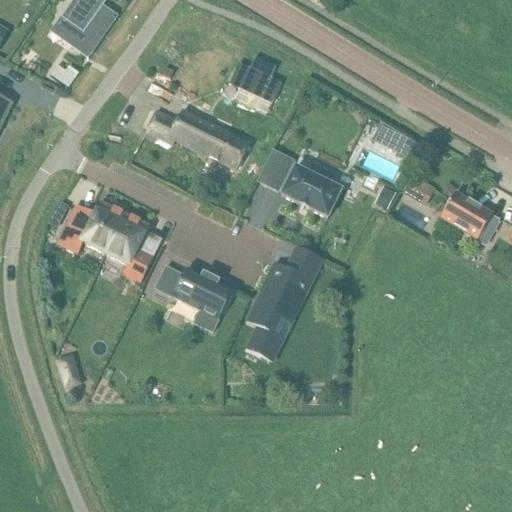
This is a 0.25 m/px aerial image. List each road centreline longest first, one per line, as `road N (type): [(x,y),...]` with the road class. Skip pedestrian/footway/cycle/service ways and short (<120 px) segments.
road 1 (residential): [(81,511),(10,312),(19,216),(56,157)]
road 2 (tertiary): [(511,151),(255,0)]
road 3 (residential): [(267,267),(56,157)]
road 4 (residential): [(56,157),(169,0)]
